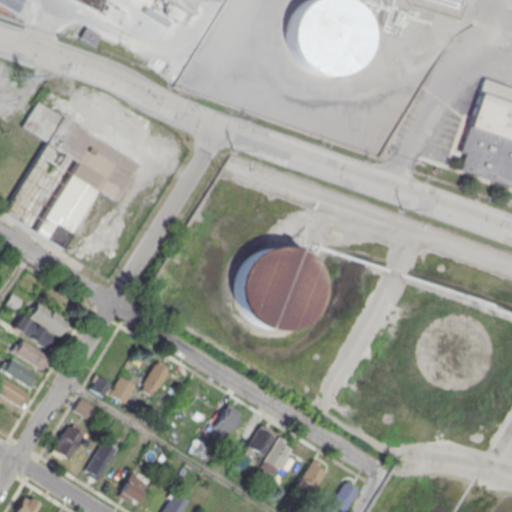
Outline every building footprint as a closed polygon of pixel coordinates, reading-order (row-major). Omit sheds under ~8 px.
[(26,0),(0,0),(0,6),(18,16),(26,0)] [(187,0),(196,0),(201,2),(202,0),(160,0),(167,3),(163,14),(177,21),(187,0)] [(293,9),(301,2),(304,0),(347,0),(351,2),(359,10),(364,19),(366,30),(366,41),(362,54),(353,64),(342,72),(329,75),(316,74),(303,69),(293,60),(287,48),(284,34),(287,21),(293,9)] [(511,88),(481,79),(454,168),(511,185),(511,88)] [(2,215),(61,248),(94,191),(113,202),(137,161),(58,117),(2,215)] [(293,328),(311,301),(316,266),(296,253),(252,248),(236,272),(233,297),(239,301),(238,303),(250,311),(249,317),(260,324),(293,328)] [(10,329),(48,351),(66,320),(35,302),(26,318),(19,313),(10,329)] [(46,354),(19,338),(11,352),(38,368),(46,354)] [(0,372),(28,387),(36,372),(7,357),(0,371),(0,372)] [(151,396),(169,368),(156,359),(137,388),(151,396)] [(87,388),(102,396),(110,383),(95,374),(87,388)] [(107,394),(123,404),(135,385),(119,375),(107,394)] [(0,395),(19,407),(28,393),(0,376),(0,395)] [(95,407),(79,398),(72,409),(87,419),(95,407)] [(237,447),(251,421),(239,414),(241,411),(225,403),(211,428),(227,437),(225,440),(237,447)] [(80,430),(62,423),(51,455),(68,461),(80,430)] [(260,459),(275,431),(258,423),(244,451),(260,459)] [(274,474),(291,443),(277,435),(259,466),(274,474)] [(95,481),(113,448),(99,441),(82,473),(95,481)] [(296,484),(311,493),(325,469),(311,460),(296,484)] [(146,482),(129,472),(117,493),(135,503),(146,482)] [(138,505),(148,511),(151,511),(170,485),(157,477),(138,505)] [(336,511),(342,511),(357,489),(343,480),(327,506),(336,511)] [(159,511),(177,511),(185,498),(172,490),(159,511)] [(31,511),(37,504),(24,494),(11,511),(31,511)]
